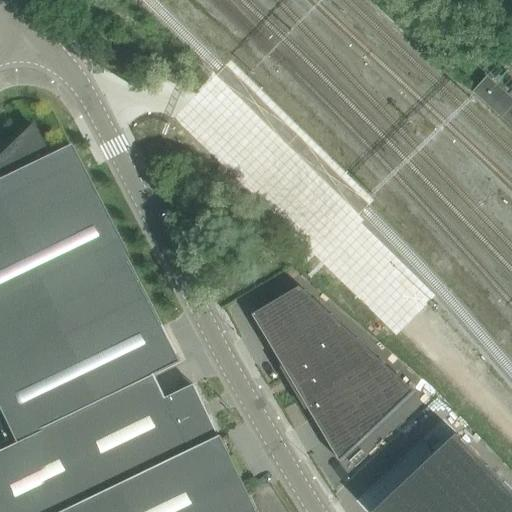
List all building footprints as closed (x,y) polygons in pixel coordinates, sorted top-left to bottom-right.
[(475,91),(474,92),(511,126),(511,97),(488,76),(475,91)] [(0,156),(0,414),(14,443),(155,375),(182,363),(69,145),(46,155),(32,125),(0,156)] [(301,286),(253,315),(284,367),(282,368),(307,409),(309,408),(340,462),(415,391),(301,286)] [(258,511),(222,436),(218,438),(193,386),(167,399),(155,375),(14,443),(0,449),(0,511),(258,511)] [(511,511),(511,491),(458,434),(374,511),(511,511)]
